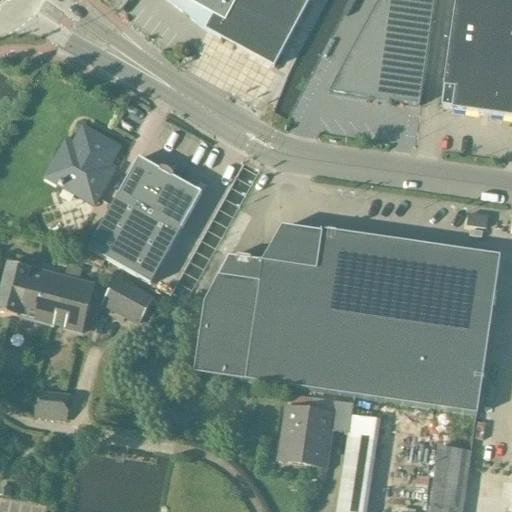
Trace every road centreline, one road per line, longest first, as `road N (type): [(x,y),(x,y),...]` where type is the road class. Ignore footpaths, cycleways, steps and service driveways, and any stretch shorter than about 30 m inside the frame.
road 1 (unclassified): [(511,190),(288,155),(176,92)]
road 2 (unclassified): [(10,20),(176,92)]
road 3 (unclassified): [(176,92),(59,0)]
